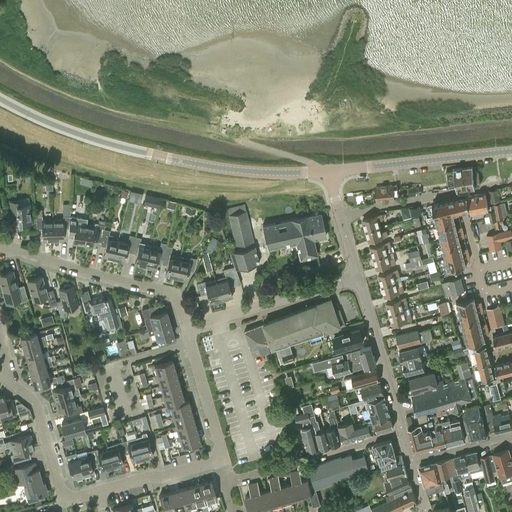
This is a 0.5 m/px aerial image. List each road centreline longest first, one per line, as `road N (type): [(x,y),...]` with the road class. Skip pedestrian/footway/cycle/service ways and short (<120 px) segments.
road 1 (tertiary): [(327,173),(237,170),(160,156),(77,133),(0,99)]
road 2 (residential): [(186,328),(176,295),(0,244)]
road 3 (tertiary): [(511,151),(327,173)]
road 4 (residential): [(186,328),(357,278)]
road 5 (residential): [(66,499),(37,405),(9,375),(0,341)]
road 6 (residential): [(402,430),(357,278)]
road 7 (residential): [(222,457),(186,328)]
road 8 (residential): [(458,193),(482,293),(511,285)]
road 9 (residential): [(98,491),(222,457)]
road 10 (residential): [(340,216),(458,193)]
